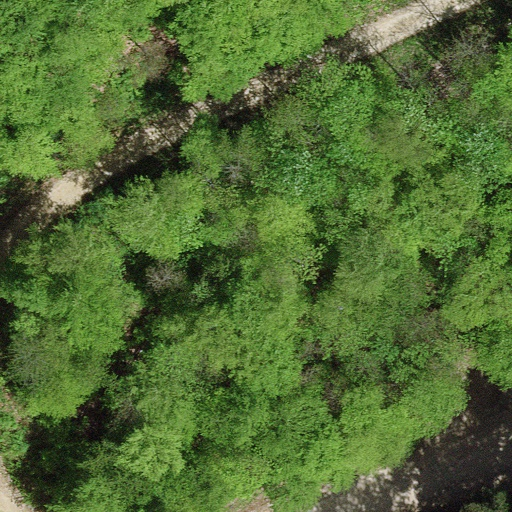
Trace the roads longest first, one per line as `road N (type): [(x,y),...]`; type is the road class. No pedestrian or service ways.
road 1 (track): [(465,0),(100,161),(12,232),(0,252)]
road 2 (track): [(315,511),(511,436)]
